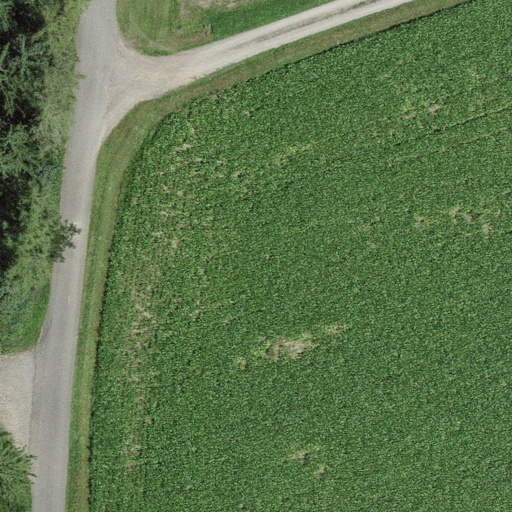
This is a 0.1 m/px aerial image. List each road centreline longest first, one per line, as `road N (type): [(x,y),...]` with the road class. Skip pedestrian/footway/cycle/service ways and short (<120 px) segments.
road 1 (unclassified): [(53,511),(52,408),(114,0)]
road 2 (track): [(93,100),(406,0)]
